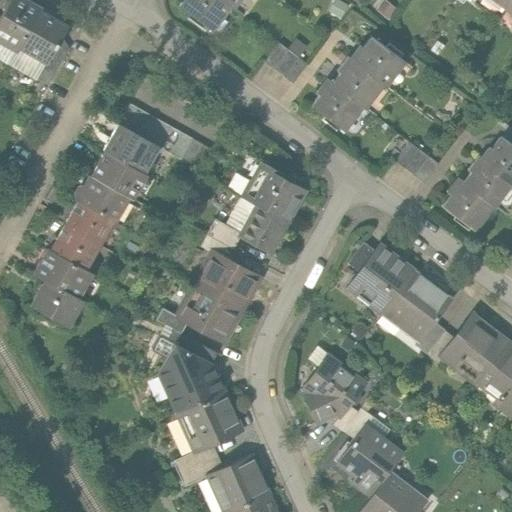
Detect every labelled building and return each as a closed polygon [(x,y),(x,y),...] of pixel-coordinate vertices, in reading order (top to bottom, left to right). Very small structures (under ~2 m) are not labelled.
[(0,42),(17,52),(19,48),(39,12),(41,9),(24,0),(10,0),(0,18),(0,42)] [(212,30),(231,6),(223,0),(183,0),(180,5),(212,30)] [(484,0),(502,13),(511,0),(484,0)] [(511,0),(502,13),(511,20),(511,0)] [(345,6),(334,1),(328,13),(339,19),(345,6)] [(67,28),(39,12),(19,48),(47,63),(67,28)] [(359,45),(349,58),(383,84),(386,86),(403,63),(370,38),(362,48),(359,45)] [(294,40),(286,51),(297,60),(305,49),(294,40)] [(278,45),(263,64),(292,86),(306,67),(297,60),(286,51),(278,45)] [(365,108),(383,84),(349,58),(347,56),(336,70),(339,73),(332,82),(362,105),(365,108)] [(343,131),(362,105),(332,82),(326,78),(316,92),(319,95),(311,106),(343,131)] [(120,127),(162,150),(191,167),(203,146),(125,102),(113,123),(120,127)] [(106,153),(107,153),(147,176),(162,150),(120,127),(106,153)] [(487,148),(479,158),(511,184),(511,183),(511,145),(501,137),(491,150),(487,148)] [(407,143),(393,163),(422,184),(436,165),(407,143)] [(107,153),(93,178),(130,199),(133,201),(147,176),(107,153)] [(470,172),(462,183),(492,206),(494,207),(511,184),(479,158),(477,157),(467,170),(470,172)] [(242,198),(257,206),(290,224),(307,193),(275,175),(277,171),(261,163),(250,182),(242,198)] [(227,189),(242,198),(250,182),(235,174),(227,189)] [(77,201),(80,202),(115,222),(117,223),(130,199),(93,178),(90,177),(77,201)] [(473,230),(492,206),(462,183),(456,178),(446,191),(450,194),(441,206),(473,230)] [(80,202),(66,227),(101,247),(115,222),(80,202)] [(272,256),(290,224),(257,206),(241,234),(239,238),(272,256)] [(216,220),(207,236),(228,247),(233,250),(239,238),(241,234),(216,220)] [(87,272),(101,247),(66,227),(52,252),(87,272)] [(222,258),(228,247),(207,236),(201,246),(210,251),(222,258)] [(349,264),(360,272),(375,252),(364,244),(349,264)] [(350,286),(385,313),(416,273),(381,246),(375,252),(360,272),(350,286)] [(34,276),(46,282),(79,301),(93,276),(87,272),(52,252),(49,250),(34,276)] [(210,251),(192,284),(242,312),(260,279),(222,258),(210,251)] [(452,300),(416,273),(385,313),(420,340),(434,322),(452,300)] [(84,304),(79,301),(46,282),(32,308),(70,329),(84,304)] [(224,343),(242,312),(192,284),(175,316),(188,323),(224,343)] [(182,334),(188,323),(175,316),(163,309),(156,320),(182,334)] [(441,354),(480,384),(511,343),(473,313),(454,338),(441,354)] [(454,338),(434,322),(420,340),(416,346),(436,362),(441,354),(454,338)] [(511,343),(480,384),(499,399),(495,404),(511,416),(511,343)] [(159,374),(176,413),(225,390),(214,365),(175,345),(159,374)] [(317,424),(338,416),(339,417),(341,418),(349,407),(366,385),(329,357),(316,374),(317,374),(304,391),(317,424)] [(243,430),(225,390),(176,413),(194,452),(212,444),(243,430)] [(334,424),(343,432),(357,413),(349,407),(341,418),(339,417),(334,424)] [(361,409),(357,413),(343,432),(355,441),(367,425),(373,418),(361,409)] [(367,425),(355,441),(337,464),(357,479),(353,485),(370,499),(389,474),(404,454),(367,425)] [(223,468),(212,444),(194,452),(173,461),(184,485),(206,475),(223,468)] [(206,475),(222,511),(230,511),(270,494),(252,455),(223,468),(206,475)] [(419,511),(426,503),(389,474),(370,499),(360,511),(419,511)] [(278,511),(270,494),(230,511),(278,511)]
